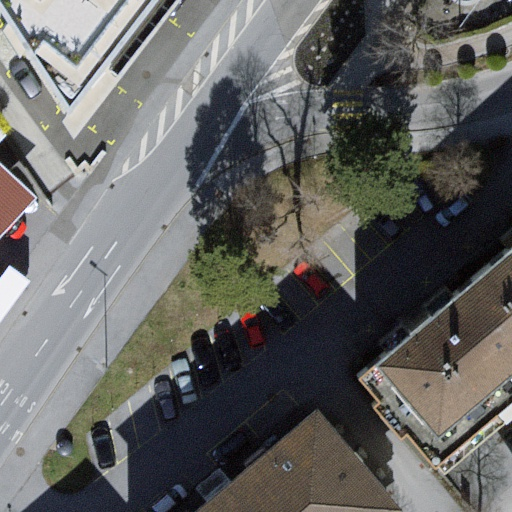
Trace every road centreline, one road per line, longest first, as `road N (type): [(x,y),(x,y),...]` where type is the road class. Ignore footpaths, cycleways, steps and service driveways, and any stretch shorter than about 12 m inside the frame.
road 1 (residential): [(511,87),(437,106),(263,126),(221,144),(147,202)]
road 2 (secondary): [(147,202),(0,409)]
road 3 (secondary): [(291,0),(147,202)]
